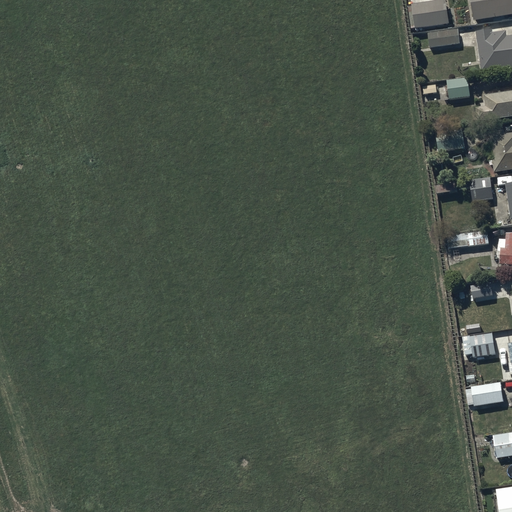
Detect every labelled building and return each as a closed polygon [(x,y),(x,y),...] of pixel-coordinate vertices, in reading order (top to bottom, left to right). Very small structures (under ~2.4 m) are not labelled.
[(511,0),(468,0),(472,25),(511,19),(511,0)] [(446,4),(411,9),(412,11),(407,11),(411,33),(415,32),(415,34),(450,29),(446,4)] [(458,33),(428,36),(430,51),(460,47),(458,33)] [(493,34),(477,36),(481,76),(511,71),(511,40),(507,41),(506,36),(493,38),(493,34)] [(467,82),(447,84),(450,103),(470,100),(467,82)] [(436,86),(423,88),(424,97),(437,96),(436,86)] [(511,95),(484,99),(486,111),(475,112),(477,125),(511,120),(511,95)] [(463,133),(436,137),(439,156),(465,152),(463,133)] [(504,134),(488,136),(494,177),(511,174),(511,137),(504,139),(504,134)] [(469,184),(473,206),(494,203),(490,180),(469,184)] [(446,238),(448,252),(489,248),(487,233),(446,238)] [(511,238),(507,238),(506,243),(500,243),(498,251),(497,262),(500,262),(500,269),(511,269),(511,238)] [(470,287),(472,299),(491,296),(489,283),(470,287)] [(493,336),(462,340),(465,359),(472,358),(473,361),(496,358),(493,336)] [(501,386),(471,390),(474,410),(503,406),(501,386)] [(511,436),(493,440),(496,462),(511,459),(511,436)] [(511,487),(495,490),(498,511),(506,511),(511,511),(511,487)]
